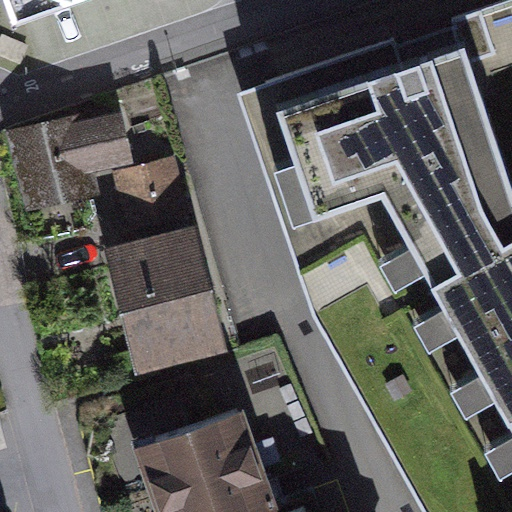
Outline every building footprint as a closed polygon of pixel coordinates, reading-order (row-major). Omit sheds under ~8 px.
[(9,0),(16,17),(62,0),(9,0)] [(511,511),(511,3),(450,26),(236,95),(314,321),(420,511),(511,511)] [(85,118),(18,135),(32,203),(89,190),(84,166),(124,157),(116,121),(87,127),(85,118)] [(171,160),(118,174),(136,247),(123,251),(129,275),(121,277),(142,361),(217,342),(171,160)] [(191,377),(85,405),(117,511),(316,511),(308,492),(271,507),(235,413),(206,421),(191,377)]
